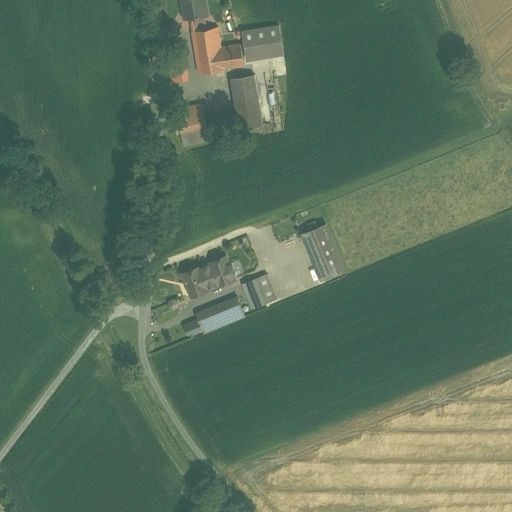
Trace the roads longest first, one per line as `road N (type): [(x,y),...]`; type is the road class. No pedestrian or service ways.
road 1 (unclassified): [(156,266),(141,330),(145,366),(189,441),(256,511)]
road 2 (unclassified): [(159,0),(156,266)]
road 3 (unclassified): [(156,266),(101,320),(0,455)]
